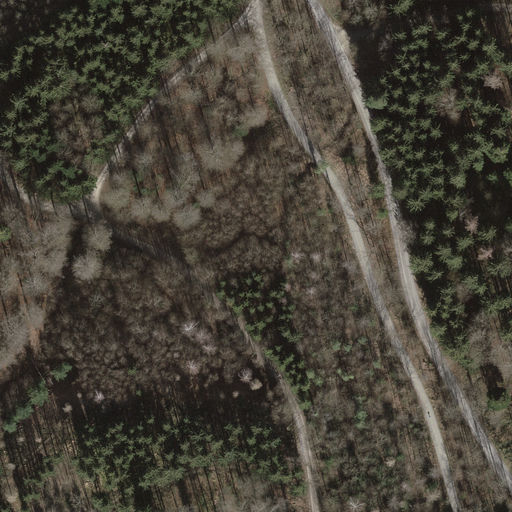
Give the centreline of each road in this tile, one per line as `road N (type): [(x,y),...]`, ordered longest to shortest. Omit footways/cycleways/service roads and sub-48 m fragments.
road 1 (track): [(257,0),(282,100),(341,194),(428,409),(459,511)]
road 2 (unclassified): [(314,0),(379,144),(425,331),(511,482)]
road 3 (track): [(79,212),(175,261),(232,318),(301,417),(317,511)]
road 4 (track): [(255,0),(161,91),(79,212)]
road 5 (track): [(335,41),(461,11),(511,9)]
